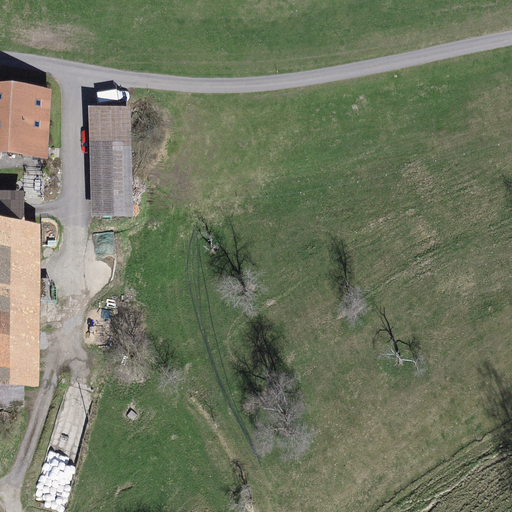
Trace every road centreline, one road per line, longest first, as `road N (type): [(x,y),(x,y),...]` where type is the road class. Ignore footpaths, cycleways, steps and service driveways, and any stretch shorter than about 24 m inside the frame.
road 1 (unclassified): [(0,58),(218,86),(319,76),(511,38)]
road 2 (track): [(73,69),(74,287),(11,498),(15,511)]
